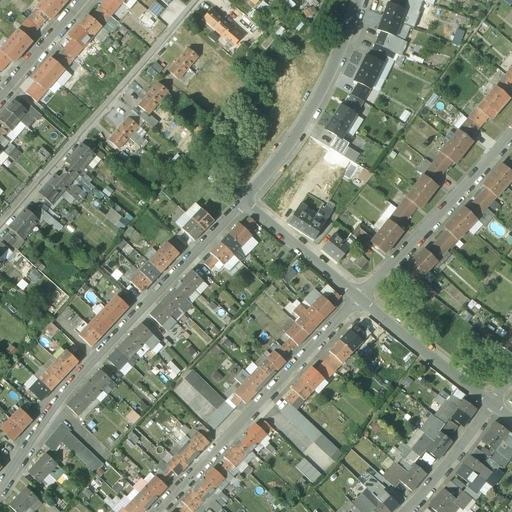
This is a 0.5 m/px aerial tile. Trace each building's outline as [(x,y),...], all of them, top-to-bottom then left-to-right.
[(59,10),(47,0),(44,0),(37,9),(48,19),(50,21),(59,10)] [(47,0),(59,10),(68,0),(47,0)] [(112,0),(104,0),(99,7),(110,17),(119,6),(112,0)] [(151,31),(160,20),(157,18),(173,0),(157,0),(139,20),(151,31)] [(419,12),(423,2),(417,0),(392,0),(391,5),(387,4),(382,17),(400,24),(413,29),(420,13),(419,12)] [(99,7),(90,17),(101,27),(110,17),(99,7)] [(48,19),(37,9),(28,20),(38,29),(48,19)] [(222,20),(211,11),(202,21),(213,31),(222,20)] [(87,15),(78,26),(92,39),(101,27),(90,17),(87,15)] [(400,24),(382,17),(377,31),(380,32),(394,37),(395,37),(400,24)] [(28,20),(19,30),(29,40),(38,29),(28,20)] [(222,20),(213,31),(225,41),(234,30),(222,20)] [(92,39),(78,26),(68,37),(71,40),(83,49),(92,39)] [(29,40),(19,30),(9,41),(23,53),(32,42),(29,40)] [(394,37),(380,32),(375,45),(388,51),(394,37)] [(71,40),(62,50),(73,60),(83,49),(71,40)] [(23,53),(9,41),(0,52),(11,62),(13,64),(23,53)] [(388,51),(375,45),(369,58),(382,64),(386,56),(388,51)] [(198,58),(187,49),(177,60),(188,69),(198,58)] [(62,50),(53,61),(64,71),(73,60),(62,50)] [(11,62),(0,52),(0,71),(1,73),(11,62)] [(401,56),(398,55),(394,64),(400,67),(404,57),(401,56)] [(369,58),(366,56),(360,69),(376,77),(383,64),(382,64),(369,58)] [(53,61),(50,58),(41,69),(55,81),(64,71),(53,61)] [(188,69),(177,60),(168,71),(178,80),(188,69)] [(41,69),(31,80),(34,82),(46,92),(55,81),(41,69)] [(376,77),(360,69),(353,82),(357,84),(370,90),(376,77)] [(511,89),(511,82),(504,76),(495,87),(506,96),(511,89)] [(34,82),(25,93),(37,103),(46,92),(34,82)] [(168,92),(157,83),(148,95),(158,104),(167,93),(168,92)] [(370,90),(357,84),(351,96),(362,102),(370,90)] [(506,96),(495,87),(486,98),(500,110),(509,99),(506,96)] [(167,93),(158,104),(162,107),(167,101),(171,97),(167,93)] [(158,104),(148,95),(138,106),(144,111),(148,115),(149,115),(158,104)] [(362,102),(351,96),(344,108),(355,115),(362,102)] [(486,98),(476,109),(487,118),(491,121),(500,110),(486,98)] [(28,112),(14,100),(6,109),(20,122),(28,112)] [(167,101),(162,107),(165,110),(171,104),(167,101)] [(344,108),(340,106),(332,118),(348,128),(356,116),(355,115),(344,108)] [(20,122),(6,109),(0,116),(0,121),(4,125),(11,131),(20,122)] [(476,109),(467,120),(478,129),(487,118),(476,109)] [(148,115),(144,111),(139,117),(152,129),(158,123),(149,115),(148,115)] [(37,121),(31,115),(30,118),(28,120),(33,125),(37,121)] [(128,118),(118,129),(128,138),(138,127),(128,118)] [(348,128),(332,118),(325,130),(337,137),(341,140),(345,134),(348,128)] [(467,120),(458,131),(469,140),(478,129),(467,120)] [(11,131),(4,125),(0,130),(0,134),(5,139),(11,131)] [(128,138),(118,129),(108,141),(119,150),(128,138)] [(469,140),(458,131),(449,142),(463,154),(472,142),(469,140)] [(351,139),(345,134),(341,140),(348,144),(351,139)] [(144,142),(137,136),(132,141),(136,145),(139,148),(144,142)] [(341,156),(348,144),(341,140),(337,137),(329,149),(341,156)] [(463,154),(449,142),(440,153),(451,162),(455,165),(463,154)] [(92,153),(82,144),(73,153),(87,165),(95,156),(92,153)] [(136,145),(131,151),(134,153),(139,148),(136,145)] [(105,156),(96,148),(92,153),(95,156),(101,161),(105,156)] [(129,158),(122,152),(119,156),(126,162),(129,158)] [(87,165),(73,153),(65,163),(69,166),(79,174),(87,165)] [(440,153),(431,164),(443,173),(451,162),(440,153)] [(368,174),(349,162),(344,169),(355,175),(358,172),(364,176),(368,174)] [(431,164),(423,176),(434,185),(443,173),(431,164)] [(511,174),(504,167),(501,164),(491,175),(506,187),(511,180),(511,174)] [(69,166),(59,178),(68,187),(79,174),(69,166)] [(310,194),(327,201),(335,177),(318,171),(310,194)] [(355,175),(351,181),(357,186),(364,176),(358,172),(355,175)] [(85,176),(83,178),(89,183),(94,178),(88,173),(85,176)] [(59,178),(55,175),(47,184),(61,196),(68,187),(59,178)] [(506,187),(491,175),(482,186),(485,189),(496,198),(506,187)] [(423,176),(414,187),(429,198),(437,187),(434,185),(423,176)] [(61,196),(47,184),(39,193),(46,200),(49,203),(52,205),(61,196)] [(73,189),(72,190),(78,196),(82,191),(76,186),(73,189)] [(429,198),(414,187),(405,198),(416,207),(420,210),(429,198)] [(485,189),(476,199),(486,209),(496,198),(485,189)] [(78,196),(72,190),(70,192),(68,195),(74,200),(78,196)] [(416,207),(405,198),(397,209),(408,218),(416,207)] [(476,199),(466,210),(476,220),(486,209),(476,199)] [(46,200),(39,208),(45,213),(49,209),(46,207),(49,203),(46,200)] [(122,230),(133,219),(116,203),(105,215),(122,230)] [(466,210),(463,207),(453,218),(467,231),(476,220),(466,210)] [(45,213),(39,208),(32,215),(36,218),(39,215),(42,217),(45,213)] [(325,208),(323,210),(321,209),(317,214),(327,220),(332,213),(325,208)] [(32,215),(25,209),(17,219),(30,231),(39,221),(36,218),(32,215)] [(397,209),(388,221),(399,230),(408,218),(397,209)] [(67,218),(70,222),(79,214),(75,210),(67,218)] [(213,222),(200,210),(191,220),(203,232),(213,222)] [(288,223),(287,225),(297,231),(306,216),(297,210),(288,223)] [(303,235),(313,242),(327,220),(317,214),(313,220),(303,235)] [(306,216),(297,231),(303,235),(313,220),(306,216)] [(249,218),(240,227),(246,232),(254,224),(249,218)] [(453,218),(443,228),(446,231),(456,241),(457,241),(467,231),(453,218)] [(30,231),(17,219),(9,228),(12,231),(18,237),(22,240),(30,231)] [(191,220),(181,230),(194,242),(203,232),(191,220)] [(388,221),(379,232),(394,243),(402,232),(399,230),(388,221)] [(238,224),(228,235),(241,247),(251,237),(246,232),(240,227),(238,224)] [(359,225),(351,235),(356,239),(360,234),(370,243),(375,237),(359,225)] [(18,237),(12,231),(4,240),(11,246),(18,237)] [(446,231),(436,242),(446,251),(456,241),(446,231)] [(394,243),(379,232),(375,237),(370,243),(385,255),(394,243)] [(241,247),(228,235),(220,243),(233,256),(236,252),(241,247)] [(333,235),(321,250),(337,263),(350,248),(343,243),(333,235)] [(350,235),(343,243),(350,248),(357,240),(356,239),(351,235),(350,235)] [(436,242),(426,252),(436,261),(446,251),(436,242)] [(166,243),(157,253),(169,265),(174,260),(176,261),(180,257),(178,255),(179,255),(166,243)] [(220,243),(210,254),(218,262),(223,266),(233,256),(220,243)] [(426,252),(423,249),(413,259),(427,272),(437,262),(436,261),(426,252)] [(355,253),(352,250),(346,256),(349,260),(355,253)] [(243,259),(236,252),(233,256),(240,262),(243,259)] [(357,252),(349,260),(353,263),(360,255),(357,252)] [(157,253),(148,263),(160,274),(169,265),(157,253)] [(360,255),(353,263),(357,266),(364,258),(360,255)] [(212,256),(204,265),(209,270),(218,262),(212,256)] [(364,259),(357,267),(361,270),(368,262),(364,259)] [(427,272),(413,259),(404,270),(417,283),(422,277),(427,272)] [(148,263),(139,272),(151,284),(160,274),(148,263)] [(290,281),(297,272),(290,267),(283,277),(290,281)] [(36,283),(42,276),(35,270),(29,277),(36,283)] [(191,271),(182,280),(194,291),(203,282),(191,271)] [(151,284),(139,272),(129,282),(142,294),(151,284)] [(438,292),(422,277),(417,283),(433,297),(438,292)] [(182,280),(174,289),(186,300),(194,291),(182,280)] [(203,282),(194,291),(199,295),(207,287),(203,282)] [(186,300),(174,289),(166,298),(177,309),(186,300)] [(334,292),(325,301),(331,307),(340,298),(334,292)] [(115,297),(106,307),(118,319),(128,309),(115,297)] [(321,297),(310,308),(311,309),(312,308),(323,319),(334,309),(331,307),(325,301),(321,297)] [(177,309),(166,298),(158,306),(169,317),(170,317),(177,309)] [(307,313),(299,305),(296,309),(304,316),(307,313)] [(169,317),(158,306),(149,316),(161,327),(169,317)] [(118,319),(106,307),(97,317),(109,328),(118,319)] [(323,319),(312,308),(311,309),(307,313),(304,316),(316,328),(323,319)] [(304,316),(296,309),(292,312),(300,320),(304,316)] [(199,313),(193,318),(197,323),(203,317),(199,313)] [(296,324),(296,325),(308,336),(316,328),(304,316),(300,320),(296,324)] [(97,317),(88,326),(100,338),(109,328),(97,317)] [(169,317),(161,327),(166,332),(175,323),(174,321),(170,317),(169,317)] [(83,321),(74,331),(79,336),(88,326),(83,321)] [(308,336),(296,325),(296,324),(295,323),(285,334),(289,339),(295,344),(298,347),(308,336)] [(152,335),(140,324),(132,333),(143,345),(144,344),(152,335)] [(360,324),(351,333),(357,338),(363,332),(365,330),(360,324)] [(100,338),(88,326),(79,336),(78,336),(91,348),(100,338)] [(503,340),(485,328),(481,333),(499,346),(503,340)] [(351,333),(349,331),(339,341),(352,354),(362,343),(357,338),(351,333)] [(368,336),(363,332),(357,338),(362,343),(368,336)] [(143,345),(132,333),(124,342),(135,353),(143,345)] [(499,346),(511,355),(511,338),(507,334),(503,340),(499,346)] [(152,335),(144,344),(150,350),(159,342),(152,335)] [(289,339),(281,348),(282,348),(287,353),(295,344),(289,339)] [(352,354),(339,341),(329,352),(336,359),(342,364),(352,354)] [(135,353),(124,342),(115,351),(127,362),(135,353)] [(11,346),(5,352),(11,357),(16,351),(11,346)] [(279,346),(273,352),(276,354),(282,348),(281,348),(279,346)] [(287,353),(282,348),(276,354),(281,359),(287,353)] [(78,363),(65,351),(56,361),(68,373),(78,363)] [(127,362),(115,351),(107,360),(118,371),(119,371),(126,363),(127,362)] [(276,354),(273,352),(266,360),(278,371),(285,363),(281,359),(276,354)] [(127,362),(126,363),(131,368),(136,362),(134,360),(138,356),(135,353),(127,362)] [(331,354),(323,363),(328,368),(329,368),(336,359),(331,354)] [(336,359),(329,368),(334,373),(342,364),(336,359)] [(266,360),(258,368),(269,379),(278,371),(266,360)] [(56,361),(47,371),(59,383),(68,373),(56,361)] [(169,375),(173,379),(181,371),(171,361),(167,366),(173,371),(169,375)] [(126,363),(119,371),(124,376),(131,368),(126,363)] [(323,363),(315,372),(320,377),(328,368),(323,363)] [(422,366),(418,363),(412,371),(416,374),(422,366)] [(269,379),(258,368),(249,377),(261,388),(269,379)] [(315,372),(311,368),(301,378),(313,391),(323,380),(320,377),(315,372)] [(100,370),(91,380),(103,391),(111,381),(100,370)] [(47,371),(38,380),(50,392),(59,383),(47,371)] [(192,371),(184,379),(188,383),(196,375),(192,371)] [(220,377),(215,373),(211,377),(216,381),(220,377)] [(196,375),(188,383),(192,387),(200,379),(196,375)] [(261,388),(249,377),(241,386),(253,397),(261,388)] [(301,378),(290,389),(293,391),(298,397),(303,401),(313,391),(301,378)] [(200,379),(192,387),(196,391),(204,382),(200,379)] [(50,392),(38,380),(28,390),(41,402),(50,392)] [(103,391),(91,380),(83,388),(94,399),(103,391)] [(204,382),(196,391),(200,395),(208,386),(204,382)] [(212,390),(208,386),(200,395),(204,399),(212,390)] [(253,397),(241,386),(234,394),(236,396),(241,401),(245,405),(253,397)] [(94,399),(83,388),(74,397),(86,408),(94,399)] [(212,390),(204,399),(208,403),(216,394),(212,390)] [(298,397),(293,391),(284,400),(289,404),(290,406),(298,397)] [(216,394),(208,403),(212,407),(220,398),(216,394)] [(236,407),(230,402),(236,396),(234,394),(225,403),(233,410),(236,407)] [(445,400),(438,395),(434,400),(441,405),(445,400)] [(236,396),(230,402),(236,407),(241,401),(236,396)] [(86,408),(74,397),(66,406),(78,417),(86,408)] [(220,398),(212,407),(216,411),(220,406),(224,402),(220,398)] [(460,402),(454,398),(450,404),(455,408),(460,402)] [(476,410),(462,399),(460,402),(455,408),(470,419),(476,410)] [(441,405),(433,416),(436,418),(438,420),(450,404),(445,400),(441,405)] [(225,403),(224,402),(220,406),(229,414),(233,410),(225,403)] [(289,404),(281,413),(285,417),(293,408),(290,406),(289,404)] [(455,408),(450,404),(438,420),(444,425),(447,420),(449,417),(455,408)] [(229,414),(220,406),(217,410),(225,418),(229,414)] [(293,408),(285,417),(289,420),(297,412),(293,408)] [(470,419),(455,408),(449,417),(463,427),(470,419)] [(19,409),(10,419),(22,431),(32,421),(19,409)] [(225,418),(217,410),(216,411),(213,414),(221,422),(225,418)] [(432,415),(426,411),(423,415),(428,420),(432,415)] [(297,412),(289,420),(293,424),(301,416),(297,412)] [(221,422),(213,414),(209,418),(217,426),(221,422)] [(428,420),(419,431),(423,434),(436,418),(433,416),(432,415),(428,420)] [(301,416),(293,424),(297,428),(305,420),(301,416)] [(209,418),(205,422),(213,430),(217,426),(209,418)] [(438,420),(436,418),(423,434),(431,440),(438,432),(440,429),(444,425),(438,420)] [(22,431),(10,419),(0,429),(13,441),(22,431)] [(305,420),(297,428),(301,432),(309,423),(305,420)] [(457,427),(447,420),(444,425),(453,432),(457,427)] [(199,422),(185,436),(190,440),(197,432),(203,426),(199,422)] [(264,422),(259,428),(264,433),(269,427),(264,422)] [(309,423),(301,432),(305,435),(313,427),(309,423)] [(508,433),(494,423),(487,432),(502,442),(506,436),(508,433)] [(70,431),(61,424),(58,428),(67,435),(69,433),(70,431)] [(259,428),(255,424),(247,432),(259,443),(266,436),(266,435),(264,433),(259,428)] [(444,425),(440,429),(449,437),(453,432),(444,425)] [(184,426),(179,430),(184,435),(189,431),(184,426)] [(203,426),(197,432),(200,435),(205,429),(203,426)] [(269,427),(264,433),(266,435),(269,432),(270,432),(273,430),(269,427)] [(313,427),(305,435),(309,439),(317,431),(313,427)] [(67,435),(58,428),(54,432),(63,440),(67,435)] [(117,429),(111,436),(115,440),(122,434),(117,429)] [(210,434),(205,429),(200,435),(205,440),(210,434)] [(184,435),(179,430),(176,434),(182,440),(185,436),(184,435)] [(317,431),(309,439),(313,443),(321,435),(317,431)] [(63,440),(54,432),(51,437),(60,444),(61,442),(63,440)] [(200,435),(197,432),(190,440),(201,451),(209,443),(205,440),(200,435)] [(259,443),(247,432),(239,441),(250,452),(259,443)] [(438,432),(431,440),(445,451),(452,443),(438,432)] [(502,442),(487,432),(481,441),(493,449),(495,451),(497,448),(502,442)] [(63,440),(61,442),(66,447),(74,438),(69,433),(67,435),(63,440)] [(321,435),(313,443),(317,447),(325,438),(321,435)] [(182,440),(177,445),(181,449),(190,440),(185,436),(182,440)] [(266,436),(259,443),(262,447),(264,448),(268,445),(267,443),(270,439),(266,436)] [(508,437),(506,436),(502,442),(507,446),(511,450),(511,439),(508,437)] [(60,444),(51,437),(47,441),(56,448),(60,444)] [(74,438),(66,447),(70,450),(78,442),(74,438)] [(325,438),(317,447),(321,451),(329,442),(325,438)] [(201,451),(190,440),(181,449),(193,460),(201,451)] [(445,451),(431,440),(424,449),(438,460),(445,451)] [(56,448),(47,441),(44,445),(53,452),(56,448)] [(250,452),(239,441),(231,449),(242,460),(250,452)] [(78,442),(70,450),(74,454),(82,446),(78,442)] [(329,442),(321,451),(325,454),(333,446),(329,442)] [(507,446),(502,442),(497,448),(503,452),(507,446)] [(259,443),(250,452),(254,455),(262,447),(259,443)] [(392,461),(394,463),(405,472),(410,467),(403,461),(411,451),(402,444),(397,450),(400,454),(392,461)] [(273,450),(268,445),(264,448),(265,449),(270,453),(273,450)] [(82,446),(74,454),(78,458),(86,450),(82,446)] [(333,446),(325,454),(329,458),(337,450),(333,446)] [(503,452),(497,448),(495,451),(493,449),(489,454),(490,455),(487,458),(499,467),(501,468),(511,453),(511,450),(507,446),(503,452)] [(181,449),(173,458),(185,469),(193,460),(181,449)] [(242,460),(231,449),(223,457),(227,461),(232,466),(235,468),(242,460)] [(270,453),(265,449),(262,452),(267,457),(270,454),(270,453)] [(86,450),(78,458),(83,462),(90,454),(86,450)] [(337,450),(329,458),(334,463),(341,454),(337,450)] [(421,458),(431,465),(436,459),(426,452),(421,458)] [(45,454),(36,464),(48,475),(56,466),(57,466),(45,454)] [(90,454),(83,462),(87,466),(94,457),(90,454)] [(94,457),(87,466),(91,470),(98,461),(94,457)] [(481,466),(469,457),(462,466),(476,476),(484,483),(491,474),(481,466)] [(173,458),(166,465),(173,473),(177,477),(185,469),(173,458)] [(487,458),(481,466),(491,474),(492,472),(494,473),(499,467),(487,458)] [(308,463),(304,459),(295,468),(299,472),(308,463)] [(98,461),(91,470),(95,474),(103,465),(98,461)] [(227,461),(222,467),(227,472),(232,466),(227,461)] [(312,467),(308,463),(299,472),(304,476),(312,467)] [(394,463),(387,471),(398,481),(405,472),(394,463)] [(48,475),(36,464),(28,473),(39,484),(41,482),(48,475)] [(425,475),(412,464),(410,467),(405,472),(419,483),(425,475)] [(56,466),(48,475),(53,479),(56,483),(60,479),(59,477),(63,473),(56,466)] [(476,476),(462,466),(455,474),(469,485),(476,476)] [(156,467),(143,481),(147,485),(155,477),(158,474),(154,470),(156,468),(156,467)] [(222,467),(216,473),(221,477),(227,472),(222,467)] [(317,472),(312,467),(304,476),(308,480),(317,472)] [(163,474),(156,468),(154,470),(158,474),(155,477),(157,479),(163,474)] [(168,468),(163,474),(168,479),(173,473),(168,468)] [(216,473),(212,469),(205,477),(217,488),(224,480),(221,477),(216,473)] [(392,488),(398,481),(387,471),(381,478),(392,488)] [(224,480),(217,488),(220,491),(221,491),(233,478),(227,472),(221,477),(224,480)] [(321,476),(317,472),(308,480),(313,485),(321,476)] [(419,483),(405,472),(398,481),(411,492),(419,483)] [(168,479),(163,474),(157,479),(163,484),(168,479)] [(48,475),(41,482),(46,486),(47,485),(53,479),(48,475)] [(476,476),(469,485),(467,488),(476,495),(478,491),(484,496),(491,487),(484,483),(476,476)] [(157,479),(155,477),(147,485),(159,496),(167,488),(163,484),(157,479)] [(217,488),(205,477),(197,485),(208,496),(217,488)] [(56,483),(53,479),(47,485),(61,499),(67,493),(56,483)] [(143,481),(134,490),(139,494),(139,493),(147,485),(143,481)] [(445,487),(458,498),(463,493),(449,482),(445,487)] [(147,485),(139,493),(151,504),(159,496),(147,485)] [(208,496),(197,485),(188,494),(200,505),(208,496)] [(26,488),(17,497),(29,508),(37,499),(26,488)] [(217,488),(208,496),(216,504),(219,500),(216,498),(221,492),(221,491),(220,491),(217,488)] [(476,495),(467,488),(463,493),(474,502),(479,496),(476,494),(476,495)] [(370,509),(373,506),(368,501),(373,497),(366,489),(356,500),(368,511),(370,509)] [(456,501),(443,489),(436,498),(449,509),(454,504),(456,501)] [(134,490),(127,498),(131,502),(139,494),(134,490)] [(383,496),(378,491),(373,497),(378,501),(383,496)] [(139,494),(131,502),(141,511),(143,511),(151,504),(139,493),(139,494)] [(383,496),(378,501),(388,511),(391,511),(398,506),(386,493),(383,496)] [(454,504),(459,508),(459,509),(462,511),(463,510),(465,511),(467,511),(474,502),(463,493),(458,498),(456,501),(454,504)] [(200,505),(188,494),(181,502),(185,506),(190,511),(188,511),(202,511),(204,510),(200,505)] [(200,505),(204,510),(205,511),(209,507),(214,511),(217,511),(221,508),(216,504),(208,496),(200,505)] [(24,511),(29,508),(17,497),(8,506),(14,511),(24,511)] [(125,497),(112,510),(113,511),(118,511),(122,508),(124,510),(131,502),(127,498),(125,497)] [(373,497),(368,501),(373,506),(378,501),(373,497)] [(436,498),(428,506),(435,511),(446,511),(449,509),(436,498)] [(368,511),(356,500),(352,504),(354,506),(359,511),(368,511)] [(388,511),(378,501),(373,506),(370,509),(372,511),(388,511)] [(141,511),(131,502),(124,510),(123,510),(125,511),(141,511)]
